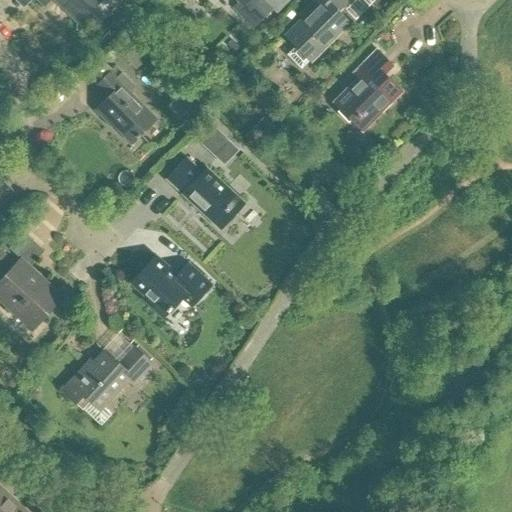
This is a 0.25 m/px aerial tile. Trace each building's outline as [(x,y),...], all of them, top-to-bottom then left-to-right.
[(37,0),(44,6),(41,9),(42,10),(51,0),(57,0),(61,4),(59,6),(78,25),(102,0),(37,0)] [(234,0),(238,3),(232,9),(252,29),(272,10),(262,0),(234,0)] [(287,56),(301,69),(304,67),(309,61),(311,62),(335,38),(332,35),(345,21),(349,24),(350,24),(338,13),(351,0),(315,0),(300,16),(302,19),(285,36),(295,47),(290,53),(287,56)] [(353,73),(358,79),(334,103),(362,131),(401,92),(384,75),(393,67),(376,50),(353,73)] [(128,95),(135,88),(115,68),(96,86),(108,98),(95,110),(110,125),(111,124),(132,144),(155,122),(128,95)] [(229,140),(212,123),(196,139),(213,156),(229,140)] [(256,146),(263,139),(255,132),(248,139),(256,146)] [(165,180),(220,231),(236,214),(230,209),(239,198),(207,168),(202,173),(186,158),(165,180)] [(313,185),(303,194),(312,203),(321,194),(313,185)] [(31,267),(44,252),(32,241),(9,266),(15,271),(0,286),(0,303),(28,330),(61,294),(31,267)] [(149,306),(163,318),(182,298),(191,307),(210,286),(187,264),(176,276),(155,257),(131,283),(152,302),(149,306)] [(86,397),(100,410),(127,380),(135,388),(154,367),(133,348),(118,365),(104,352),(88,369),(85,366),(63,391),(78,405),(86,397)] [(0,511),(19,511),(6,499),(8,496),(0,488),(0,511)]
